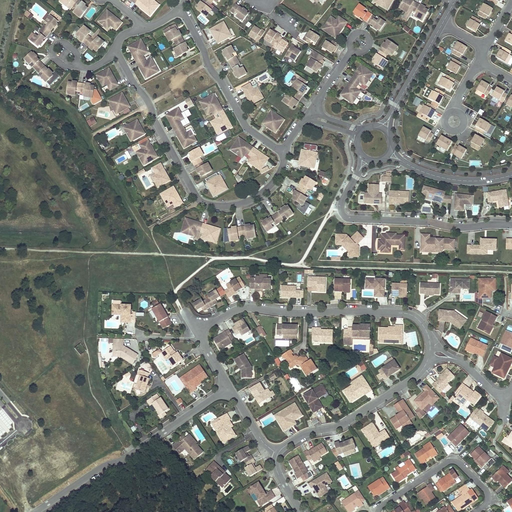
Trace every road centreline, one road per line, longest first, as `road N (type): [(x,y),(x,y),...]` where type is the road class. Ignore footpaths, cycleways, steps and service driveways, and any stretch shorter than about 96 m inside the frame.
road 1 (residential): [(285,154),(274,180),(252,199),(228,206),(195,195),(116,48),(124,34),(180,8)]
road 2 (residential): [(429,338),(405,313),(250,307),(196,332)]
road 3 (residential): [(366,157),(340,206),(347,218),(511,224)]
road 4 (residential): [(34,511),(228,387)]
road 5 (residential): [(285,154),(245,125),(180,8)]
road 6 (residential): [(277,453),(304,434),(342,424),(416,376),(428,357)]
road 7 (residential): [(473,511),(487,492),(453,460),(378,511)]
road 8 (tertiary): [(511,175),(442,177),(390,151)]
